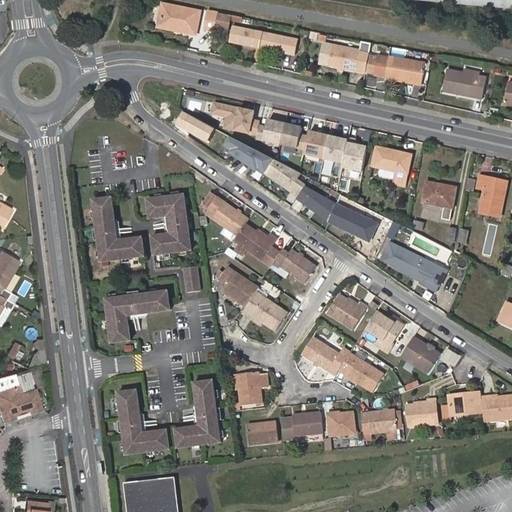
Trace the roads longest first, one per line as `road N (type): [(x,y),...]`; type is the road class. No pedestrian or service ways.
road 1 (tertiary): [(186,72),(511,148)]
road 2 (secondary): [(16,108),(40,157),(73,418)]
road 3 (secondary): [(86,415),(52,140),(59,108)]
road 4 (residential): [(128,70),(144,114),(346,256)]
road 5 (residential): [(346,256),(511,365)]
road 6 (residential): [(9,511),(4,449),(12,436),(73,418)]
road 7 (tertiary): [(186,72),(137,54),(86,61),(58,53)]
road 8 (residential): [(346,256),(277,360)]
